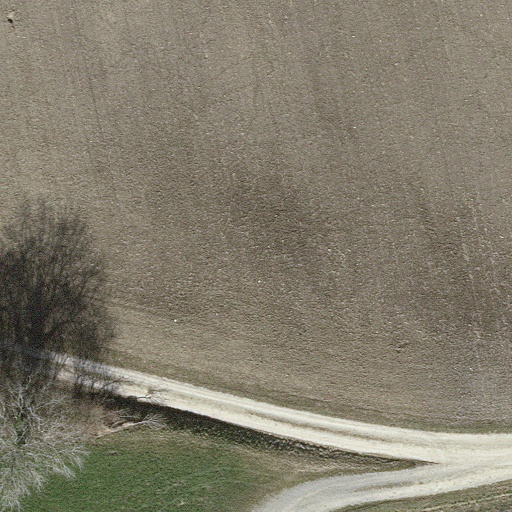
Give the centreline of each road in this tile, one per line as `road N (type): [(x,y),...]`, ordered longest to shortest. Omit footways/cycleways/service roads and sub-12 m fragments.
road 1 (track): [(511,443),(331,433),(0,355)]
road 2 (track): [(511,463),(445,488),(312,491),(284,511)]
